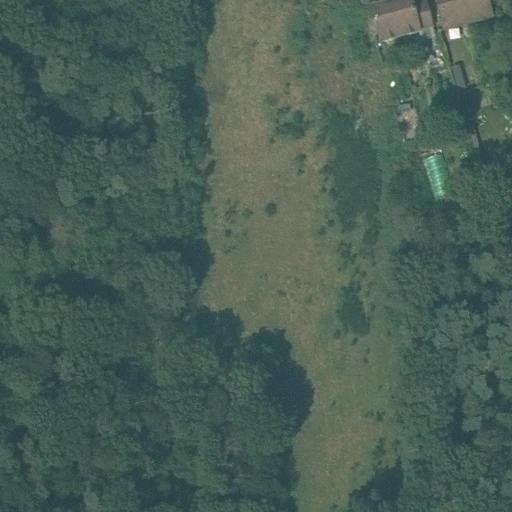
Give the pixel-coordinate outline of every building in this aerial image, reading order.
[(403,0),(397,2),(407,38),(416,34),(417,37),(416,38),(426,75),(444,70),(432,29),(424,1),(411,5),(409,0),(403,0)] [(468,25),(461,0),(435,0),(444,31),(468,25)] [(461,0),(468,25),(491,19),(486,0),(461,0)] [(407,38),(397,2),(371,9),(381,46),(407,38)] [(457,91),(465,89),(459,66),(450,69),(457,91)]
